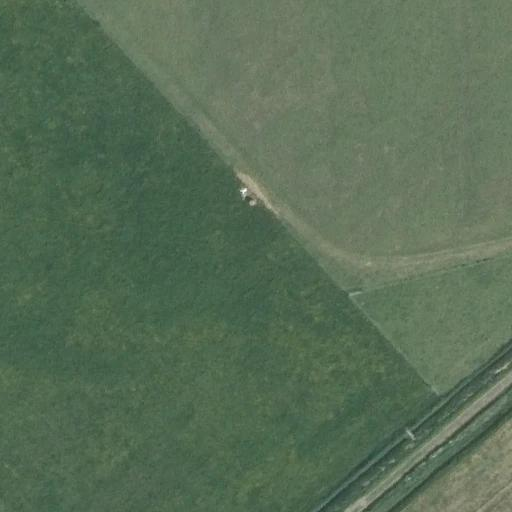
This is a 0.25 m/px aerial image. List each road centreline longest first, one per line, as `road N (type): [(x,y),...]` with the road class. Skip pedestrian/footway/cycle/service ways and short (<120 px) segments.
road 1 (track): [(511,234),(425,250),(358,252),(321,241),(85,0)]
road 2 (track): [(345,511),(511,369)]
